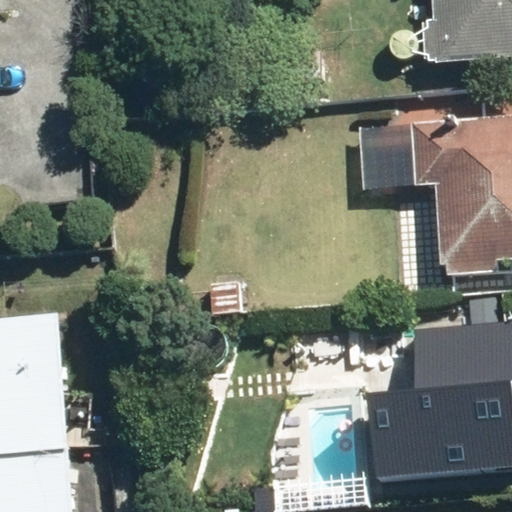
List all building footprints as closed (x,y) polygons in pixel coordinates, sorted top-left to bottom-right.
[(511,0),(440,0),(444,66),(511,63),(511,0)] [(509,265),(511,264),(511,122),(420,128),(423,192),(444,191),(449,270),(458,269),(458,282),(510,279),(509,265)] [(212,352),(246,352),(245,273),(211,274),(212,352)] [(0,318),(0,511),(80,511),(68,314),(0,318)] [(511,402),(511,326),(417,333),(422,409),(511,402)] [(341,443),(345,501),(487,492),(483,433),(341,443)]
